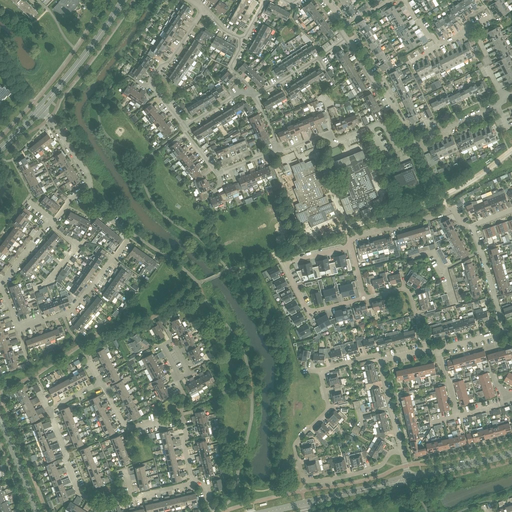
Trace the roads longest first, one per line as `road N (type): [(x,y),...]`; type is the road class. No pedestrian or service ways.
road 1 (residential): [(401,449),(367,470),(304,479),(295,443),(327,410),(320,370)]
road 2 (residential): [(90,185),(127,240),(71,310),(18,329)]
road 3 (residential): [(351,246),(284,264),(308,312),(364,298)]
road 4 (residential): [(203,9),(150,83),(183,128)]
road 5 (residential): [(131,500),(102,506),(78,492),(49,410)]
road 6 (residential): [(351,246),(349,238),(448,209),(471,226)]
road 7 (residential): [(388,133),(396,149),(497,105)]
road 8 (residential): [(18,329),(0,284),(49,224)]
road 9 (residential): [(183,128),(216,173),(278,149)]
road 10 (residential): [(278,149),(321,135),(336,141),(379,124),(388,133)]
road 11 (residential): [(388,133),(401,121),(346,37)]
